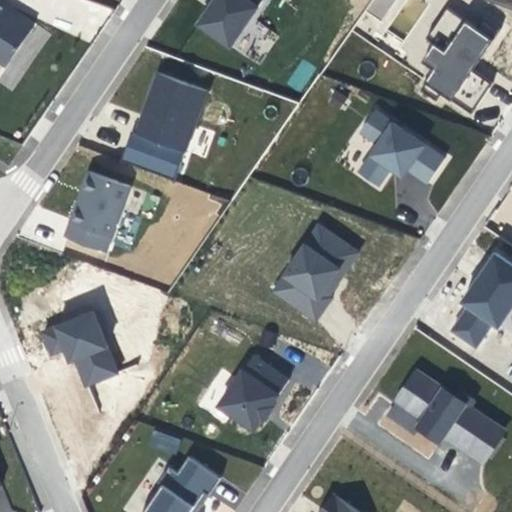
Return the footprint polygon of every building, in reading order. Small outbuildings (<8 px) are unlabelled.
[(208,0),(192,26),(234,50),(265,0),(208,0)] [(372,0),(366,15),(390,24),(400,0),(372,0)] [(0,1),(0,65),(5,69),(37,24),(0,3),(0,1)] [(490,42),(461,23),(446,53),(433,46),(422,62),(433,68),(424,83),(470,114),(490,85),(472,72),(490,42)] [(301,93),(316,67),(302,58),(287,84),(301,93)] [(206,91),(158,73),(144,114),(138,132),(132,131),(121,160),(175,180),(206,91)] [(448,156),(374,108),(357,132),(374,143),(357,174),(377,188),(390,175),(401,183),(409,173),(429,185),(448,156)] [(199,128),(200,155),(210,155),(209,128),(199,128)] [(132,183),(90,169),(76,212),(68,237),(110,251),(132,183)] [(316,223),(270,289),(313,323),(360,252),(316,223)] [(511,308),(511,263),(493,251),(457,304),(468,313),(451,338),(477,349),(488,328),(496,334),(511,308)] [(94,310),(37,332),(46,356),(61,352),(65,366),(75,362),(84,388),(119,373),(94,310)] [(288,379),(255,356),(219,405),(256,429),(263,419),(267,420),(273,411),(277,405),(274,404),(288,379)] [(406,408),(426,377),(418,372),(409,385),(398,403),(396,402),(387,416),(415,434),(421,426),(440,439),(444,434),(406,408)] [(460,400),(426,377),(406,408),(444,434),(483,460),(503,430),(472,408),(460,400)] [(465,391),(460,400),(472,408),(477,400),(465,391)] [(176,455),(180,439),(153,431),(148,447),(176,455)] [(179,471),(170,466),(160,481),(164,484),(144,511),(190,511),(194,508),(205,492),(210,494),(221,477),(190,456),(179,471)] [(359,511),(331,492),(320,511),(359,511)]
